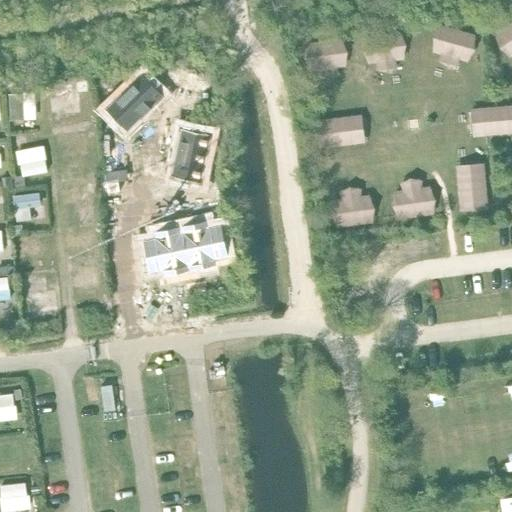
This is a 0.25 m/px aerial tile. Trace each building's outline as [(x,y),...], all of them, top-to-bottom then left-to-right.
[(415,56),(401,57),(403,87),(418,86),(418,93),(441,91),(441,88),(445,88),(446,90),(468,89),(468,82),(482,80),(480,51),(465,52),(465,45),(442,47),(442,49),(437,49),(437,47),(415,49),(415,56)] [(142,76),(106,110),(126,130),(141,116),(142,117),(150,109),(149,108),(161,96),(142,76)] [(22,79),(12,79),(12,88),(13,88),(22,87),(22,86),(22,79)] [(182,129),(172,177),(199,183),(209,134),(182,129)] [(458,145),(429,152),(442,201),(471,193),(458,145)] [(141,243),(127,246),(133,275),(147,272),(149,279),(171,274),(171,272),(175,270),(176,273),(198,268),(197,261),(211,258),(205,229),(190,232),(189,225),(167,230),(167,232),(162,233),(162,231),(140,236),(141,243)] [(495,396),(480,398),(485,427),(499,425),(501,432),(511,429),(511,385),(493,388),(495,396)]
